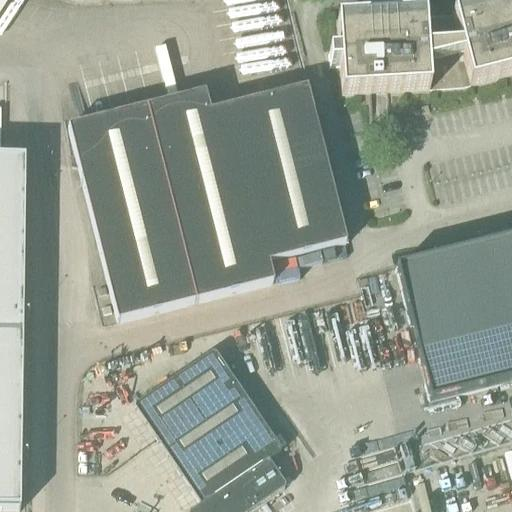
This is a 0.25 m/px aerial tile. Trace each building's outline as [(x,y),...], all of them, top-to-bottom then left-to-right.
[(339,56),(328,57),(329,70),(340,69),(342,98),(429,92),(428,70),(463,61),(470,89),(511,78),(511,2),(507,4),(506,1),(482,7),(483,9),(452,17),(461,52),(427,54),(424,19),(393,21),(393,18),(368,20),(368,23),(337,25),(339,56)] [(209,116),(204,97),(68,131),(117,326),(273,287),(268,267),(346,248),(306,92),(209,116)] [(6,167),(0,167),(0,511),(19,511),(20,511),(26,163),(25,163),(25,167),(6,167)] [(511,241),(395,271),(429,405),(511,384),(511,241)] [(135,407),(134,411),(201,509),(200,511),(254,511),(284,492),(285,488),(269,464),(279,456),(280,453),(215,357),(211,356),(135,407)]
